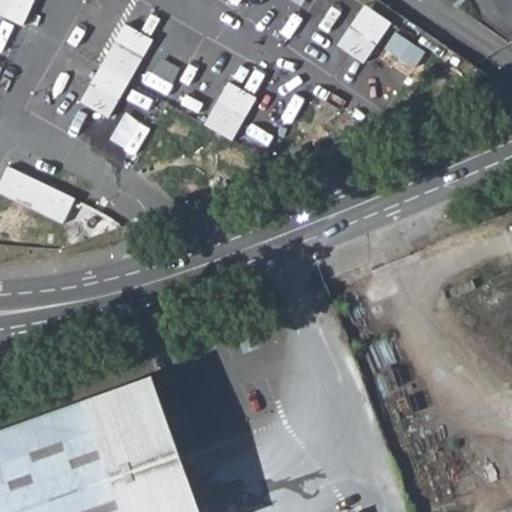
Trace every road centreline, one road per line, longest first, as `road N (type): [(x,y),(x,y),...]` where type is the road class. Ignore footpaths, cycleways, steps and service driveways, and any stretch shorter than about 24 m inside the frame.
road 1 (primary): [(511,140),(211,262),(20,311)]
road 2 (unknown): [(314,222),(396,511)]
road 3 (unknown): [(511,429),(450,381),(432,344),(431,295),(511,241)]
